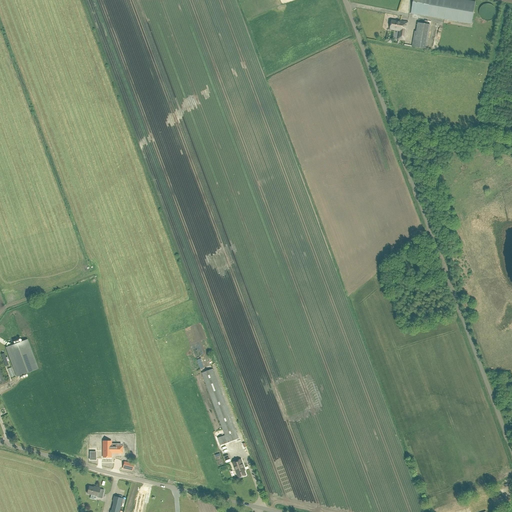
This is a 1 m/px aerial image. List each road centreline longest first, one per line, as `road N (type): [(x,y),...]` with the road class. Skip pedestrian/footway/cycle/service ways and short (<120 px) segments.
road 1 (unclassified): [(511,449),(344,0)]
road 2 (unclassified): [(279,511),(0,443)]
